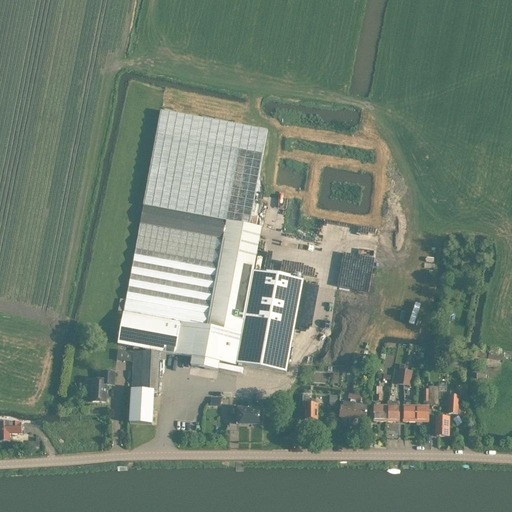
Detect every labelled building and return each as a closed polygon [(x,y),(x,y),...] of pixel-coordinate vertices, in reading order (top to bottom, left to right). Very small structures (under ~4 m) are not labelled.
[(122,308),(179,319),(204,324),(224,217),(248,221),(265,127),(159,108),(142,202),(122,308)] [(224,217),(204,324),(240,330),(252,267),(260,224),(248,221),(224,217)] [(252,267),(240,330),(235,359),(285,368),(301,276),(252,267)] [(144,345),(143,348),(164,349),(164,348),(173,350),(179,319),(122,308),(116,340),(144,345)] [(235,361),(235,359),(240,330),(204,324),(179,319),(173,350),(190,353),(189,361),(216,366),(218,358),(235,361)] [(428,344),(427,358),(437,359),(438,345),(428,344)] [(493,358),(494,348),(484,347),(483,358),(493,358)] [(132,348),(130,388),(152,389),(156,389),(158,356),(164,356),(164,349),(143,348),(132,348)] [(394,380),(401,381),(403,366),(404,361),(397,360),(394,380)] [(410,367),(403,366),(401,381),(408,382),(410,367)] [(106,381),(113,382),(113,368),(100,368),(100,376),(91,376),(89,398),(105,399),(106,381)] [(421,403),(415,403),(414,418),(415,418),(415,420),(417,421),(421,421),(422,420),(422,418),(426,418),(427,401),(437,401),(437,383),(427,383),(427,382),(422,382),(422,385),(421,403)] [(448,386),(448,391),(457,391),(457,395),(462,395),(463,386),(448,386)] [(151,420),(152,389),(130,388),(128,419),(151,420)] [(304,416),(316,416),(316,400),(314,400),(314,396),(308,396),(308,389),(299,389),(299,399),(304,399),(304,416)] [(350,416),(355,391),(350,390),(347,389),(346,394),(349,394),(348,399),(340,397),(337,413),(339,414),(339,415),(344,416),(345,415),(350,416)] [(356,389),(356,391),(355,391),(350,416),(356,417),(356,418),(361,419),(362,418),(364,418),(366,401),(358,400),(360,392),(361,390),(356,389)] [(448,391),(446,409),(455,410),(457,395),(457,391),(448,391)] [(385,403),(385,418),(397,418),(397,397),(385,397),(385,403)] [(402,418),(414,418),(415,403),(408,403),(408,397),(402,397),(402,418)] [(366,415),(367,416),(372,417),(372,418),(385,418),(385,403),(378,403),(379,398),(372,398),(372,407),(368,407),(366,415)] [(228,402),(228,420),(261,421),(261,405),(237,405),(237,403),(228,402)] [(434,432),(447,433),(447,415),(434,414),(434,432)] [(0,437),(8,437),(8,430),(20,429),(19,418),(0,418),(0,437)]
